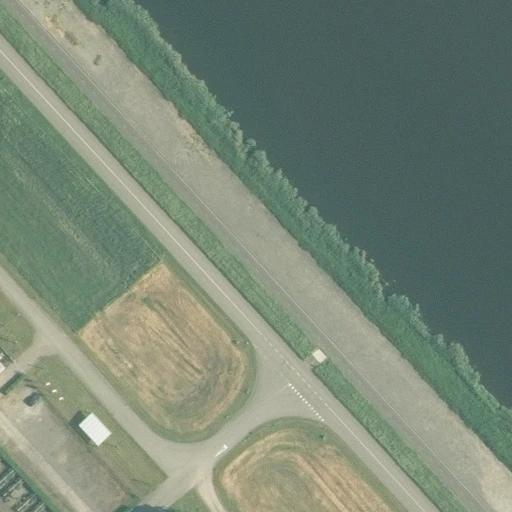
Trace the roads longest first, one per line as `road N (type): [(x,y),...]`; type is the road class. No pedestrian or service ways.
road 1 (tertiary): [(0,52),(296,374)]
road 2 (unclassified): [(184,472),(0,280)]
road 3 (tertiary): [(296,374),(423,511)]
road 4 (unclassified): [(296,374),(184,472)]
